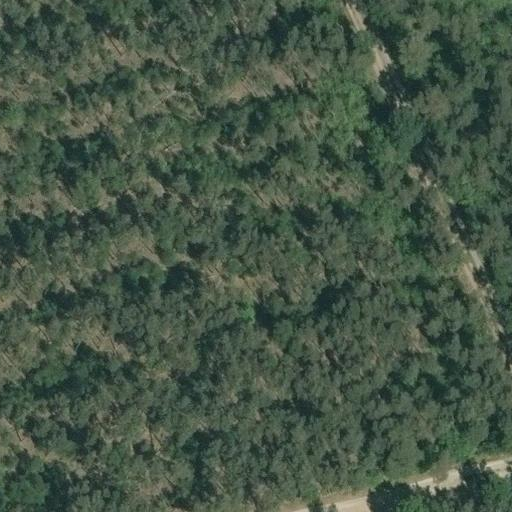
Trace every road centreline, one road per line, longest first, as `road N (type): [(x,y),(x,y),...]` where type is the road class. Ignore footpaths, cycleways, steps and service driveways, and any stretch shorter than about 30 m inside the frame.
road 1 (track): [(511,362),(350,0)]
road 2 (track): [(374,511),(511,478)]
